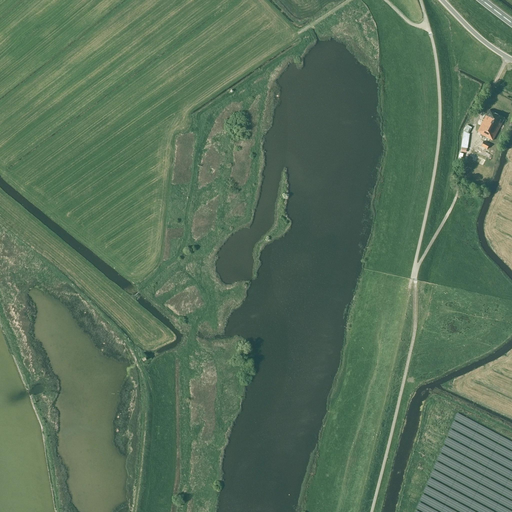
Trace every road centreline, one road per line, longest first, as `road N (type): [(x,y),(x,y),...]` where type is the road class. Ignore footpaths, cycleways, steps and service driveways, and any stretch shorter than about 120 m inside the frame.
road 1 (unclassified): [(413,267),(439,128),(420,0)]
road 2 (unclassified): [(371,511),(413,337),(413,267)]
